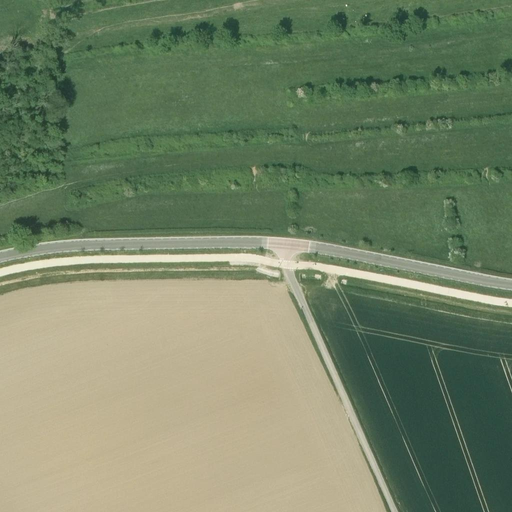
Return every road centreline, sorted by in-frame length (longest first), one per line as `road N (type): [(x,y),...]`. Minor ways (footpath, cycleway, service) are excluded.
road 1 (unclassified): [(393,511),(283,244)]
road 2 (tertiary): [(0,256),(78,245),(283,244)]
road 3 (tertiary): [(283,244),(511,285)]
